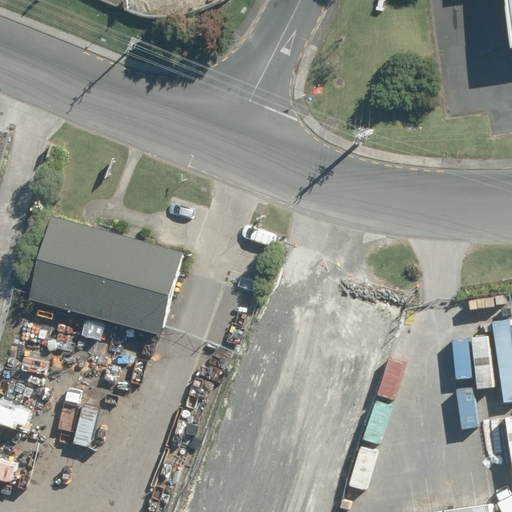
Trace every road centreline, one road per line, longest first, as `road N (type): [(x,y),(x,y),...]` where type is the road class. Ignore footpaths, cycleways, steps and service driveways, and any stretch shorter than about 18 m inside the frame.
road 1 (unclassified): [(511,202),(439,206),(358,195),(224,143)]
road 2 (unclassified): [(224,143),(0,53)]
road 3 (unclassified): [(300,0),(224,143)]
